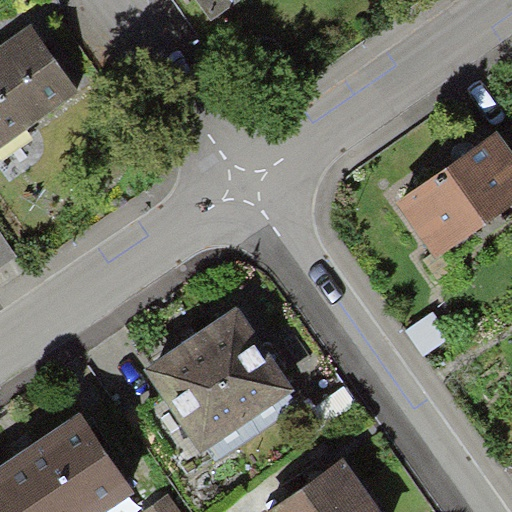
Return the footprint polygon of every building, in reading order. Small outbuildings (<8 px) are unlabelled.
[(241,1),(240,0),(198,0),(213,21),(241,1)] [(0,152),(79,97),(30,27),(0,47),(0,152)] [(437,258),(511,204),(511,152),(498,133),(399,204),(437,258)] [(0,233),(0,273),(18,263),(0,233)] [(182,466),(295,388),(237,305),(144,370),(161,394),(141,407),(182,466)] [(103,511),(136,491),(82,410),(0,464),(0,511),(103,511)] [(382,511),(349,460),(268,511),(382,511)] [(180,511),(169,496),(144,511),(180,511)]
